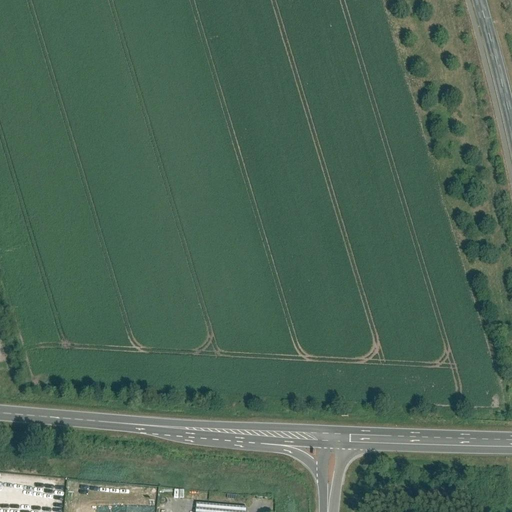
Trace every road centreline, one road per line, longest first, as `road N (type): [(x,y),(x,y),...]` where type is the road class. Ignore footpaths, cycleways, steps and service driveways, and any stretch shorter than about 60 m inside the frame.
road 1 (primary): [(112,423),(297,453),(328,504)]
road 2 (primary): [(332,437),(112,423)]
road 3 (primary): [(511,444),(332,437)]
road 4 (tertiary): [(511,126),(477,0)]
